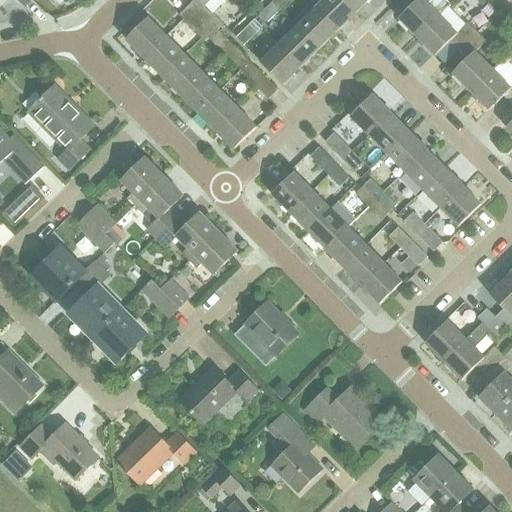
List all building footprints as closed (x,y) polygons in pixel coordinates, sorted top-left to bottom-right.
[(212,13),(226,0),(193,0),(188,6),(206,26),(216,17),(212,13)] [(274,0),(273,2),(280,10),(290,0),(274,0)] [(355,14),(341,0),(323,0),(314,9),(337,32),(355,14)] [(341,0),(355,14),(369,0),(341,0)] [(449,6),(443,0),(407,0),(412,5),(398,19),(417,38),(439,16),(449,6)] [(280,10),(273,2),(259,15),(267,23),(280,10)] [(206,26),(188,6),(179,14),(183,20),(197,34),(206,26)] [(337,32),(314,9),(297,27),(319,50),(337,32)] [(141,11),(131,21),(138,28),(148,18),(141,11)] [(456,34),(439,16),(417,38),(435,57),(449,43),(457,51),(476,32),(467,23),(456,34)] [(206,26),(197,34),(206,42),(208,39),(217,31),(223,25),(216,17),(206,26)] [(144,60),(166,37),(148,18),(138,28),(125,41),(144,60)] [(243,46),(256,33),(248,26),(236,38),(243,46)] [(319,50),(297,27),(278,45),(301,68),(319,50)] [(231,45),(217,31),(208,39),(222,54),(231,45)] [(476,32),(457,51),(466,60),(452,74),(470,93),(492,71),(474,52),(485,42),(476,32)] [(166,37),(144,60),(162,78),(184,55),(166,37)] [(245,59),(231,45),(222,54),(235,68),(245,59)] [(301,68),(278,45),(260,63),(283,86),(301,68)] [(202,74),(184,55),(162,78),(180,96),(202,74)] [(258,73),(245,59),(235,68),(239,72),(249,82),(258,73)] [(511,69),(503,60),(492,71),(470,93),(489,112),(503,98),(511,106),(511,105),(511,69)] [(277,91),(258,73),(249,82),(257,90),(267,100),(277,91)] [(202,74),(180,96),(197,114),(219,92),(202,74)] [(55,87),(30,113),(67,151),(59,160),(70,171),(90,150),(80,140),(94,126),(55,87)] [(237,110),(219,92),(197,114),(215,132),(237,110)] [(368,136),(390,114),(372,95),(350,117),(368,136)] [(255,128),(237,110),(215,132),(232,150),(255,128)] [(409,132),(390,114),(368,136),(386,154),(409,132)] [(32,179),(42,169),(19,145),(16,148),(0,131),(0,164),(10,156),(32,179)] [(409,132),(386,154),(404,172),(427,149),(409,132)] [(343,161),(352,152),(334,133),(324,142),(343,161)] [(328,176),(337,167),(319,148),(310,157),(328,176)] [(444,168),(427,149),(404,172),(422,190),(444,168)] [(352,152),(343,161),(353,172),(363,163),(352,152)] [(135,207),(165,177),(146,158),(122,182),(133,193),(127,199),(135,207)] [(348,177),(337,167),(328,176),(339,187),(348,177)] [(462,186),(444,168),(422,190),(440,209),(462,186)] [(290,214),(312,191),(294,173),(272,195),(290,214)] [(165,177),(135,207),(142,214),(153,225),(148,231),(157,240),(178,220),(169,210),(183,196),(165,177)] [(370,179),(363,187),(376,201),(383,193),(370,179)] [(480,205),(462,186),(440,209),(458,227),(480,205)] [(31,187),(1,216),(13,229),(43,200),(31,187)] [(376,201),(363,187),(355,195),(368,208),(376,201)] [(312,191),(290,214),(308,232),(330,210),(312,191)] [(383,193),(376,201),(388,213),(396,205),(383,193)] [(388,213),(376,201),(368,208),(380,221),(388,213)] [(98,206),(87,216),(106,235),(116,225),(98,206)] [(348,228),(330,210),(308,232),(326,249),(348,228)] [(178,220),(157,240),(166,249),(177,238),(188,249),(182,255),(189,262),(219,233),(201,214),(186,228),(178,220)] [(414,234),(424,225),(413,214),(403,223),(414,234)] [(106,235),(87,216),(78,226),(105,254),(115,244),(106,235)] [(442,243),(424,225),(414,234),(433,252),(442,243)] [(366,246),(348,228),(326,249),(344,267),(366,246)] [(400,248),(409,239),(399,228),(389,238),(400,248)] [(219,233),(189,262),(197,270),(202,264),(214,275),(238,252),(219,233)] [(409,239),(400,248),(419,267),(428,257),(409,239)] [(384,264),(366,246),(344,267),(361,286),(384,264)] [(86,273),(85,273),(61,249),(33,277),(57,301),(75,284),(86,273)] [(88,296),(69,314),(93,339),(122,311),(98,287),(109,276),(106,274),(110,270),(104,264),(107,262),(102,256),(95,263),(85,273),(86,273),(75,284),(88,296)] [(402,283),(384,264),(361,286),(380,304),(402,283)] [(511,279),(509,276),(490,294),(504,308),(496,317),(495,317),(506,328),(511,333),(511,279)] [(171,280),(161,290),(179,309),(190,299),(171,280)] [(179,309),(161,290),(152,281),(142,290),(170,319),(179,309)] [(268,302),(235,335),(251,351),(267,367),(276,357),(300,334),(268,302)] [(478,318),(483,323),(491,331),(497,337),(506,328),(495,317),(496,317),(488,308),(478,318)] [(122,311),(93,339),(117,363),(146,335),(122,311)] [(444,362),(466,340),(448,321),(425,343),(444,362)] [(491,331),(483,323),(466,339),(466,340),(444,362),(462,380),(476,366),(485,375),(504,356),(495,347),(484,357),(474,348),(491,331)] [(43,385),(8,350),(0,358),(0,388),(20,408),(43,385)] [(511,364),(504,356),(485,375),(493,383),(479,397),(495,414),(511,397),(511,380),(505,373),(511,366),(511,364)] [(246,403),(259,391),(239,371),(228,382),(214,367),(179,401),(203,426),(237,393),(246,403)] [(279,385),(273,392),(282,401),(291,391),(284,384),(279,385)] [(355,447),(383,420),(352,388),(339,401),(328,390),(307,410),(318,422),(325,416),(355,447)] [(511,397),(495,414),(511,430),(511,397)] [(315,447),(295,427),(283,414),(268,428),(281,441),(288,449),(271,465),(299,493),(322,471),(307,455),(315,447)] [(75,480),(98,457),(69,428),(56,440),(41,426),(20,447),(32,458),(39,451),(53,465),(57,461),(75,480)] [(185,464),(196,453),(178,434),(167,445),(151,429),(134,445),(135,446),(118,463),(139,485),(174,452),(185,464)] [(16,448),(3,462),(12,471),(26,458),(16,448)] [(431,498),(456,473),(440,456),(414,481),(431,498)] [(230,496),(240,486),(223,467),(201,488),(211,499),(222,488),(230,496)] [(456,473),(431,498),(444,511),(467,511),(459,504),(473,490),(456,473)] [(243,511),(235,503),(228,510),(230,511),(243,511)]
